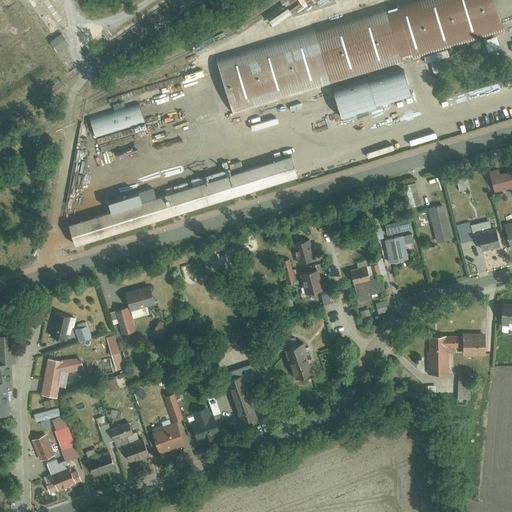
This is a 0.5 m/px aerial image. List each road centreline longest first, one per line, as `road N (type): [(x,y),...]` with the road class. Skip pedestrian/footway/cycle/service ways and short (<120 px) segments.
road 1 (residential): [(511,135),(0,289)]
road 2 (residential): [(511,273),(439,292),(403,312),(334,418),(65,511)]
road 3 (track): [(447,511),(442,410),(334,418)]
road 4 (residential): [(25,511),(25,399),(37,332)]
